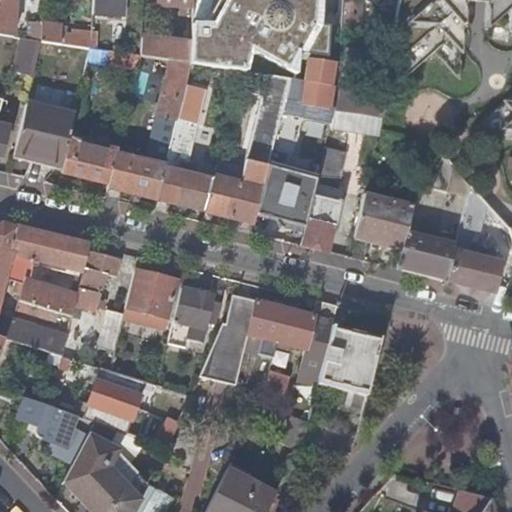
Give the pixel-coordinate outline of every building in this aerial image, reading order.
[(0,0),(0,33),(4,35),(12,36),(14,0),(0,0)] [(91,0),(91,12),(121,14),(121,0),(91,0)] [(340,29),(342,0),(241,0),(240,30),(239,43),(239,48),(237,72),(265,76),(287,80),(293,81),(296,60),(288,58),(291,39),(310,42),(311,27),(340,29)] [(458,0),(402,0),(398,71),(427,46),(455,72),(458,0)] [(501,6),(508,7),(507,25),(511,25),(511,91),(473,126),(511,128),(511,0),(483,0),(482,25),(501,6)] [(28,20),(26,38),(39,40),(40,22),(28,20)] [(40,22),(39,40),(60,43),(61,29),(61,24),(40,22)] [(223,29),(190,27),(189,41),(188,64),(237,72),(239,48),(228,47),(229,34),(223,34),(223,29)] [(61,29),(60,43),(89,48),(90,32),(61,29)] [(240,30),(223,29),(223,34),(229,34),(228,47),(239,48),(239,43),(240,30)] [(4,35),(0,33),(0,41),(10,43),(12,36),(4,35)] [(26,38),(20,37),(11,70),(31,75),(36,52),(39,40),(26,38)] [(188,64),(189,41),(164,39),(140,38),(138,56),(152,58),(166,60),(188,64)] [(39,40),(36,52),(67,56),(57,97),(76,102),(87,59),(89,48),(60,43),(39,40)] [(89,48),(87,59),(105,62),(136,67),(137,62),(138,56),(89,48)] [(136,67),(133,77),(133,79),(146,83),(152,58),(138,56),(137,62),(136,67)] [(341,57),(340,82),(390,85),(392,60),(341,57)] [(181,95),(188,64),(166,60),(153,116),(159,118),(151,155),(138,152),(137,158),(115,153),(108,182),(107,188),(155,200),(163,168),(178,105),(181,95)] [(279,113),(298,117),(301,104),(325,108),(333,66),(296,60),(293,81),(287,80),(279,113)] [(108,105),(125,110),(133,79),(133,77),(116,73),(108,105)] [(279,113),(287,80),(265,76),(238,183),(218,178),(220,169),(215,168),(204,212),(253,224),(255,214),(257,208),(267,165),(279,113)] [(383,95),(340,88),(335,111),(379,117),(383,95)] [(181,95),(178,105),(190,107),(192,97),(181,95)] [(24,103),(12,153),(61,164),(67,139),(73,115),(24,103)] [(328,123),(332,109),(325,108),(301,104),(298,117),(299,117),(328,123)] [(178,105),(163,168),(185,173),(200,109),(190,107),(178,105)] [(468,188),(427,137),(425,143),(416,185),(445,192),(445,190),(466,195),(468,188)] [(59,170),(108,182),(115,153),(116,151),(67,139),(61,164),(59,170)] [(346,149),(323,144),(315,177),(314,182),(337,188),(346,149)] [(155,200),(204,212),(215,168),(219,150),(209,147),(203,169),(206,170),(204,177),(185,173),(163,168),(155,200)] [(315,177),(267,165),(257,208),(305,220),(311,194),(314,182),(315,177)] [(485,207),(468,188),(466,195),(464,201),(454,245),(452,250),(445,281),(473,288),(476,279),(494,283),(498,262),(473,255),(485,207)] [(299,245),(328,252),(340,201),(311,194),(305,220),(304,225),(299,245)] [(411,205),(362,194),(352,237),(401,249),(405,233),(405,232),(411,205)] [(305,220),(257,208),(255,214),(304,225),(305,220)] [(0,225),(0,290),(9,257),(32,263),(34,260),(81,272),(87,252),(88,246),(2,225),(0,225)] [(454,244),(405,232),(405,233),(401,249),(396,269),(445,281),(452,250),(454,245),(454,244)] [(87,252),(81,272),(74,298),(72,307),(93,312),(103,275),(115,277),(120,260),(87,252)] [(175,281),(132,271),(128,287),(123,309),(165,320),(175,281)] [(69,317),(72,307),(74,298),(22,282),(20,286),(15,284),(13,293),(8,292),(6,306),(15,308),(16,301),(32,306),(29,314),(55,322),(57,314),(69,317)] [(123,309),(128,287),(115,283),(109,309),(106,308),(96,348),(112,352),(116,334),(122,312),(123,309)] [(210,288),(208,296),(211,297),(205,322),(213,324),(218,303),(217,303),(220,290),(210,288)] [(180,289),(167,338),(179,341),(182,330),(183,324),(198,328),(200,323),(204,325),(205,322),(211,297),(208,296),(180,289)] [(256,353),(271,357),(273,347),(274,343),(283,309),(231,295),(225,316),(224,325),(222,324),(198,377),(232,385),(242,348),(256,352),(256,353)] [(315,385),(316,383),(328,335),(329,329),(335,306),(315,301),(311,316),(283,309),(274,343),(302,350),(295,380),(315,385)] [(164,324),(165,320),(123,309),(122,312),(120,318),(153,327),(154,322),(164,324)] [(0,338),(59,357),(64,337),(0,317),(0,338)] [(183,324),(182,330),(197,334),(198,328),(183,324)] [(328,335),(376,348),(378,341),(329,329),(328,335)] [(116,334),(112,352),(110,357),(116,358),(118,351),(126,353),(130,336),(116,334)] [(316,383),(364,394),(376,348),(328,335),(316,383)] [(106,372),(154,387),(158,370),(130,363),(129,365),(110,360),(106,372)] [(267,371),(263,389),(280,394),(285,375),(267,371)] [(71,414),(119,430),(132,394),(83,378),(71,414)] [(141,439),(162,447),(172,414),(178,416),(188,397),(158,388),(141,439)] [(67,437),(81,442),(91,422),(21,397),(14,418),(33,426),(32,431),(33,435),(35,438),(63,448),(67,437)] [(302,438),(304,439),(313,442),(348,454),(351,443),(352,443),(353,439),(289,416),(277,441),(295,451),(302,438)] [(61,478),(92,511),(127,511),(143,482),(107,443),(104,444),(112,429),(91,422),(81,442),(61,478)] [(264,511),(278,486),(230,462),(204,511),(264,511)] [(146,483),(132,510),(136,511),(160,511),(169,496),(146,483)] [(483,511),(493,497),(465,490),(460,494),(454,510),(453,511),(483,511)] [(483,511),(498,511),(494,496),(493,497),(483,511)]
